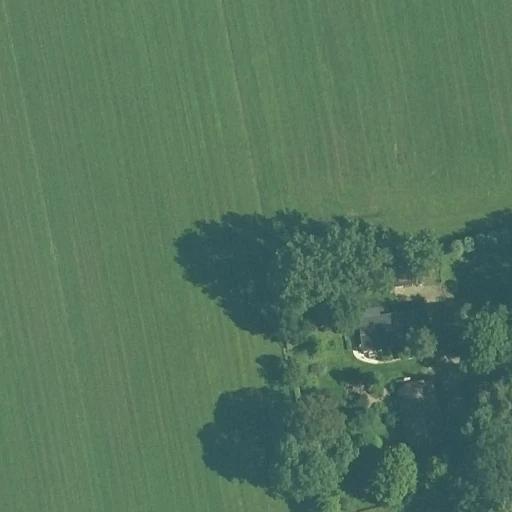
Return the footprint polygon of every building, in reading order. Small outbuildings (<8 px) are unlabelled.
[(424,314),(356,325),(361,355),(429,345),(424,314)] [(334,316),(318,317),(319,330),(336,328),(334,316)] [(511,389),(510,382),(498,385),(497,378),(468,383),(474,412),(503,406),(511,404),(511,389)] [(396,393),(409,452),(444,445),(431,386),(396,393)] [(491,417),(476,420),(478,432),(493,428),(491,417)]
